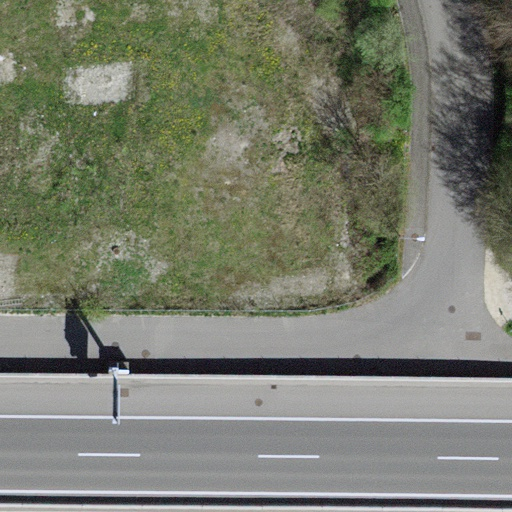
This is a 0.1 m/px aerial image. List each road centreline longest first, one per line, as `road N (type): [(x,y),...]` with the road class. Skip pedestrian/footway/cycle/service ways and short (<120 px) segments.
road 1 (motorway): [(511,457),(0,452)]
road 2 (residential): [(454,340),(0,347)]
road 3 (residential): [(454,340),(454,148),(418,0)]
